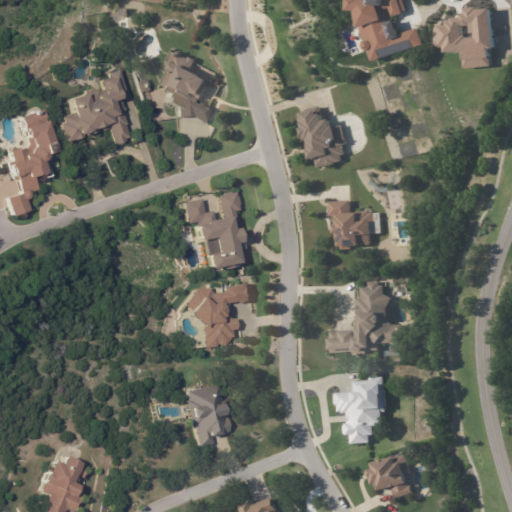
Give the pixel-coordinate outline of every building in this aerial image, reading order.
[(423,46),(418,28),(399,33),(396,21),(388,21),(385,10),(391,9),(393,16),(406,12),(402,0),(364,0),(363,0),(349,0),(349,10),(357,11),(371,60),(423,46)] [(464,68),(491,66),(490,49),(494,48),(491,7),(463,9),(464,17),(449,18),(450,24),(440,25),(441,35),(435,35),(436,46),(446,45),(446,53),(463,51),(464,68)] [(194,62),(189,71),(200,77),(205,80),(203,85),(206,86),(200,100),(197,99),(195,102),(210,109),(203,124),(189,117),(176,117),(175,109),(178,109),(178,100),(165,93),(174,74),(167,70),(166,67),(168,62),(172,62),(174,63),(177,56),(179,57),(179,55),(187,59),(188,57),(195,61),(194,62)] [(117,96),(122,110),(120,111),(124,124),(123,124),(127,137),(123,139),(123,142),(122,142),(122,143),(117,145),(117,144),(115,145),(109,128),(101,131),(100,126),(93,128),(95,134),(93,135),(92,133),(88,134),(88,136),(86,137),(84,132),(77,134),(79,138),(72,140),(71,139),(63,141),(58,126),(62,125),(60,118),(72,115),(67,101),(94,92),(95,94),(104,91),(101,82),(110,79),(108,75),(117,72),(124,93),(117,96)] [(342,124),(331,126),(330,118),(323,120),(320,107),(300,111),(310,160),(316,158),(318,167),(345,162),(341,146),(346,145),(342,124)] [(54,143),(49,145),(52,152),(46,154),(47,158),(42,162),(46,173),(36,178),(41,190),(31,195),(31,198),(28,201),(32,212),(15,218),(8,200),(22,195),(24,193),(16,177),(12,179),(8,166),(14,164),(11,154),(24,150),(26,156),(30,155),(31,151),(34,148),(32,145),(30,140),(26,141),(20,119),(44,111),(54,143)] [(205,270),(240,265),(238,250),(239,249),(236,225),(234,225),(232,211),(237,211),(234,192),(215,194),(218,217),(209,219),(208,211),(199,212),(198,200),(180,202),(183,224),(191,223),(194,241),(201,240),(205,270)] [(370,245),(352,246),(352,250),(341,250),(341,247),(338,248),(338,241),(337,241),(337,234),(333,234),(333,226),(337,226),(337,224),(336,224),(336,219),(336,217),(330,217),(329,206),(329,202),(350,201),(351,213),(353,213),(353,212),(369,211),(369,213),(373,213),(374,223),(370,223),(371,235),(369,235),(370,245)] [(375,351),(367,352),(367,354),(353,355),(353,353),(331,354),(331,352),(329,352),(329,340),(340,339),(340,332),(355,331),(355,338),(357,338),(357,330),(358,330),(358,329),(357,329),(356,322),(357,322),(357,317),(358,317),(358,312),(357,312),(357,300),(361,299),(361,288),(368,287),(368,283),(379,282),(379,286),(383,286),(383,295),(391,299),(386,309),(387,321),(392,326),(398,326),(398,329),(400,329),(400,345),(391,345),(391,344),(379,344),(379,351),(375,351)] [(200,347),(233,343),(230,318),(226,319),(224,304),(250,301),(248,285),(209,289),(209,287),(188,290),(189,300),(182,300),(184,319),(197,318),(200,347)] [(354,380),(354,392),(336,393),(337,412),(346,412),(347,435),(351,435),(351,443),(370,443),(370,435),(374,434),(373,425),(383,425),(382,412),(385,412),(384,378),(354,380)] [(224,411),(225,417),(222,418),(222,419),(224,419),(227,433),(206,437),(208,445),(194,448),(189,428),(187,428),(181,402),(184,402),(182,393),(216,386),(219,404),(217,405),(218,410),(223,409),(224,411)] [(375,486),(372,487),(370,480),(367,476),(367,474),(368,472),(372,471),(371,465),(380,463),(379,460),(393,456),(394,458),(406,454),(412,473),(404,476),(407,483),(408,483),(409,486),(410,486),(413,495),(395,499),(391,488),(378,493),(375,486)] [(57,457),(67,461),(68,459),(79,463),(78,467),(83,469),(79,478),(73,475),(70,485),(72,486),(71,490),(72,490),(71,494),(78,497),(74,507),(72,507),(70,511),(63,509),(61,511),(60,511),(38,511),(41,505),(39,504),(42,495),(33,491),(36,485),(32,483),(36,472),(38,472),(42,461),(52,465),(52,464),(53,459),(54,459),(55,456),(57,457)] [(240,511),(238,506),(252,501),(253,505),(270,499),(275,511),(240,511)]
